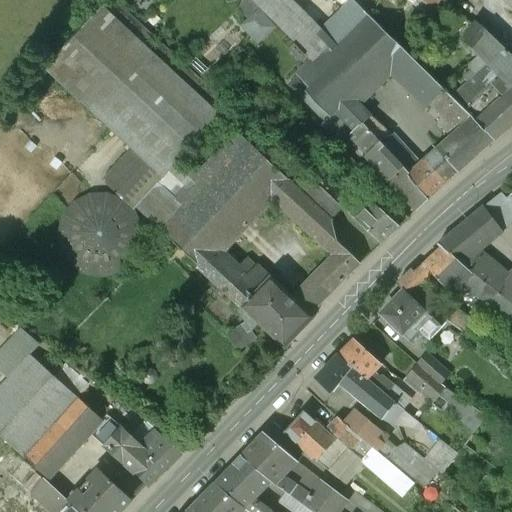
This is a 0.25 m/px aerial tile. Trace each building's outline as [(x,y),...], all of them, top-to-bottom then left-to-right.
[(419,0),(434,10),(440,0),(419,0)] [(160,182),(221,117),(106,9),(45,73),(160,182)] [(362,10),(311,60),(312,61),(324,74),(325,73),(351,98),(389,60),(399,74),(430,105),(431,104),(434,107),(437,104),(454,121),(445,131),(452,137),(474,119),(415,61),(362,10)] [(465,63),(475,79),(487,66),(463,42),(474,25),(464,18),(454,13),(439,36),(448,43),(465,63)] [(511,57),(491,36),(494,32),(485,25),(484,27),(478,23),(476,26),(474,25),(463,42),(487,66),(475,79),(498,103),(485,115),(477,122),(494,141),(511,124),(511,57)] [(303,35),(295,43),(302,51),(310,43),(303,35)] [(477,122),(485,115),(463,90),(440,54),(439,55),(426,46),(415,61),(474,119),(477,122)] [(310,88),(324,74),(312,61),(299,76),(310,88)] [(372,119),(351,98),(325,73),(324,74),(310,88),(302,96),(326,122),(336,111),(355,131),(364,124),(378,139),(390,134),(372,119)] [(458,173),(494,141),(477,122),(474,119),(452,137),(438,150),(458,173)] [(366,156),(417,210),(428,200),(408,176),(410,174),(378,139),(364,124),(355,131),(350,135),(351,139),(366,155),(366,156)] [(326,298),(358,266),(356,260),(337,242),(332,221),(232,127),(215,146),(220,151),(175,200),(184,208),(185,207),(227,246),(274,197),(336,255),(309,282),(310,283),(326,298)] [(447,183),(458,173),(438,150),(427,160),(447,183)] [(428,200),(447,183),(427,160),(410,174),(408,176),(428,200)] [(315,183),(347,213),(355,205),(359,201),(326,170),(315,183)] [(511,194),(506,199),(502,194),(483,208),(501,231),(511,222),(511,194)] [(59,229),(59,244),(66,260),(79,272),(95,277),(112,276),(127,267),(136,255),(141,241),(139,226),(133,212),(122,202),(107,196),(91,196),(76,203),(65,214),(59,229)] [(381,244),(399,227),(373,202),(363,214),(361,211),(355,205),(347,213),(381,244)] [(166,237),(213,280),(231,261),(222,252),(227,246),(185,207),(184,208),(161,233),(166,237)] [(442,248),(469,273),(471,272),(484,255),(477,250),(500,232),(482,209),(438,244),(442,248)] [(442,248),(423,266),(431,274),(450,293),(463,280),(469,285),(467,287),(511,326),(511,304),(497,293),(496,294),(471,272),(469,273),(442,248)] [(511,276),(511,278),(484,255),(471,272),(496,294),(497,293),(511,304),(511,276)] [(285,348),(314,318),(310,315),(294,300),(257,265),(247,276),(231,261),(213,280),(241,306),(259,323),(285,348)] [(431,274),(423,266),(419,270),(427,278),(431,274)] [(427,278),(419,270),(415,273),(412,270),(397,283),(405,291),(427,314),(429,312),(434,317),(437,314),(447,321),(455,313),(442,305),(424,288),(430,281),(427,278)] [(326,298),(310,283),(294,300),(310,315),(326,298)] [(405,291),(381,315),(410,342),(420,331),(429,339),(447,321),(437,314),(434,317),(429,312),(427,314),(405,291)] [(251,331),(259,323),(241,306),(237,310),(251,331)] [(455,313),(447,321),(462,331),(468,324),(478,326),(479,325),(458,309),(455,313)] [(354,340),(338,356),(353,369),(386,396),(394,387),(380,376),(379,377),(374,373),(381,365),(354,340)] [(440,385),(471,408),(479,398),(449,374),(426,354),(417,365),(440,385)] [(91,434),(103,420),(78,399),(28,355),(0,385),(0,435),(49,480),(91,434)] [(338,356),(316,379),(332,393),(340,384),(353,369),(338,356)] [(440,385),(417,365),(407,377),(435,401),(440,395),(448,402),(441,411),(458,425),(471,408),(440,385)] [(386,396),(353,369),(340,384),(382,420),(396,404),(386,396)] [(78,399),(103,420),(107,416),(110,412),(86,390),(78,399)] [(357,411),(345,425),(353,432),(353,431),(361,438),(362,438),(386,459),(395,448),(386,441),(389,438),(357,411)] [(305,412),(284,434),(314,459),(333,440),(305,412)] [(106,448),(122,430),(123,429),(107,416),(103,420),(91,434),(106,448)] [(404,474),(386,459),(362,438),(361,438),(353,431),(353,432),(345,425),(339,419),(329,429),(363,462),(370,453),(377,460),(400,480),(404,474)] [(148,487),(162,474),(138,447),(140,446),(122,430),(106,448),(133,472),(148,487)] [(138,447),(162,474),(183,454),(155,430),(140,446),(138,447)] [(241,457),(270,480),(275,485),(281,479),(296,461),(263,433),(241,457)] [(429,456),(448,470),(463,451),(444,437),(429,456)] [(386,459),(404,474),(420,456),(404,443),(395,448),(386,459)] [(420,456),(404,474),(414,484),(416,482),(423,488),(439,471),(420,456)] [(241,457),(214,484),(243,509),(270,480),(241,457)] [(81,511),(120,511),(131,501),(97,470),(69,500),(81,511)] [(49,511),(68,511),(73,507),(43,479),(29,494),(49,511)] [(278,487),(297,501),(312,511),(338,511),(347,500),(322,482),(313,496),(290,480),(289,481),(281,479),(275,485),(275,486),(278,487)] [(214,484),(187,511),(240,511),(243,509),(214,484)] [(297,501),(278,487),(275,491),(279,494),(276,498),(292,509),(297,501)]
